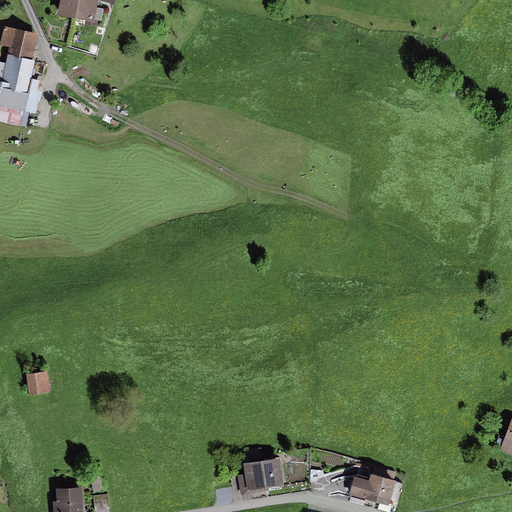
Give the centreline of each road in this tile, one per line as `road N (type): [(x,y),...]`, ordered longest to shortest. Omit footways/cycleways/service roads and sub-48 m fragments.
road 1 (track): [(442,251),(394,222),(246,181),(96,104),(55,67)]
road 2 (unclassified): [(201,511),(292,498),(363,511)]
